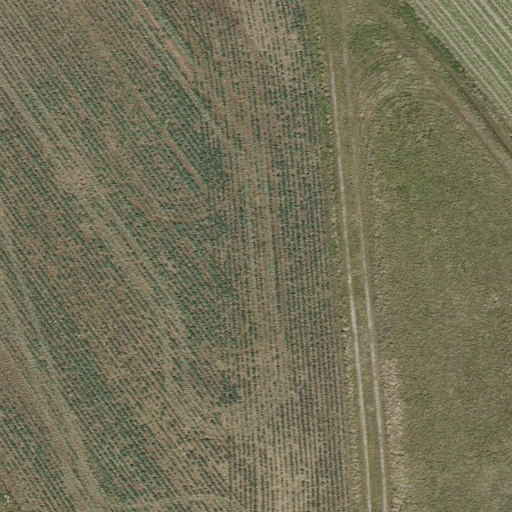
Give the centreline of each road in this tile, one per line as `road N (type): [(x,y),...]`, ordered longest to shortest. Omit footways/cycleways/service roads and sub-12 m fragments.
road 1 (track): [(362,511),(335,0)]
road 2 (track): [(511,161),(389,0)]
